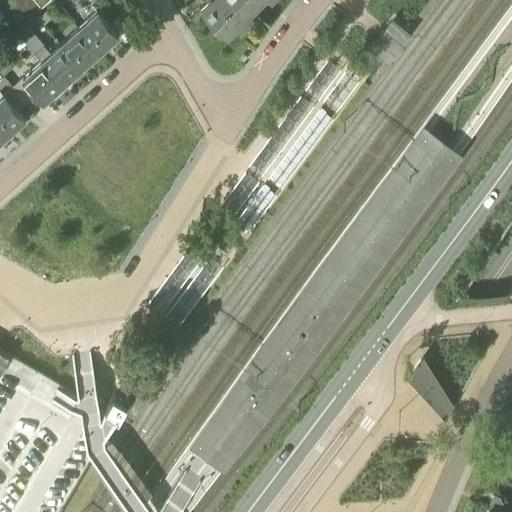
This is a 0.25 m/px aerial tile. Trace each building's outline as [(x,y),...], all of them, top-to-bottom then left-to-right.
[(15,0),(30,17),(40,8),(32,0),(15,0)] [(258,5),(253,0),(209,0),(200,9),(227,36),(237,27),(232,22),(238,15),(245,9),(250,14),(258,5)] [(46,9),(37,17),(43,25),(52,17),(46,9)] [(77,27),(99,51),(117,34),(95,10),(77,27)] [(372,37),(365,48),(381,60),(387,65),(413,30),(391,13),(372,37)] [(33,32),(30,29),(27,26),(18,34),(24,40),(33,32)] [(99,51),(77,27),(58,43),(80,68),(99,51)] [(16,49),(9,42),(1,49),(8,57),(16,49)] [(80,68),(58,43),(49,51),(43,44),(34,52),(40,59),(62,84),(80,68)] [(0,70),(3,74),(13,65),(0,51),(0,70)] [(62,84),(40,59),(21,76),(44,101),(62,84)] [(216,211),(244,232),(356,82),(328,61),(216,211)] [(0,95),(0,128),(5,135),(24,118),(2,94),(0,95)] [(177,325),(220,266),(191,244),(168,275),(147,303),(177,325)] [(316,292),(237,399),(245,405),(253,411),(332,304),(324,298),(316,292)] [(6,359),(9,353),(0,347),(0,369),(6,359)] [(118,410),(125,399),(115,393),(114,392),(108,404),(118,410)] [(494,494),(486,511),(507,511),(500,497),(494,494)]
